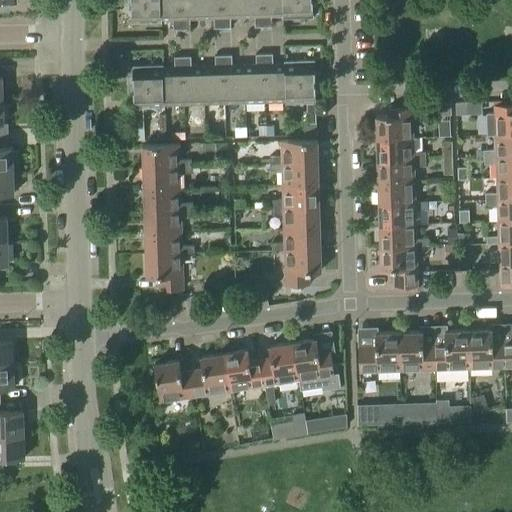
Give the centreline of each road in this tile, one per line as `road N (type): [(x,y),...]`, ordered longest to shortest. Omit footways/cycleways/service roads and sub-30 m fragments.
road 1 (residential): [(351,310),(78,343)]
road 2 (residential): [(75,299),(71,37)]
road 3 (residential): [(351,310),(346,98)]
road 4 (residential): [(101,511),(78,343)]
road 5 (residential): [(346,98),(511,95)]
road 6 (residential): [(511,305),(351,310)]
